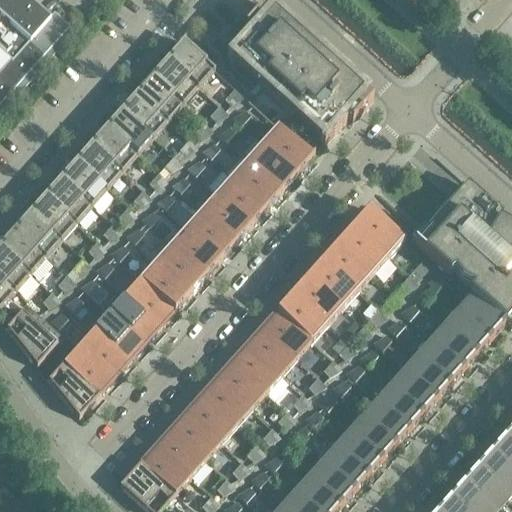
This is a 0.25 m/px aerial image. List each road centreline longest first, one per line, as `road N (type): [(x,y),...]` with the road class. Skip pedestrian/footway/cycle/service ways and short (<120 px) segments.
road 1 (residential): [(73,484),(409,109)]
road 2 (residential): [(0,186),(168,0)]
road 3 (residential): [(392,511),(511,378)]
road 4 (residential): [(409,109),(285,0)]
road 5 (residential): [(409,109),(508,0)]
road 6 (residential): [(511,203),(409,109)]
